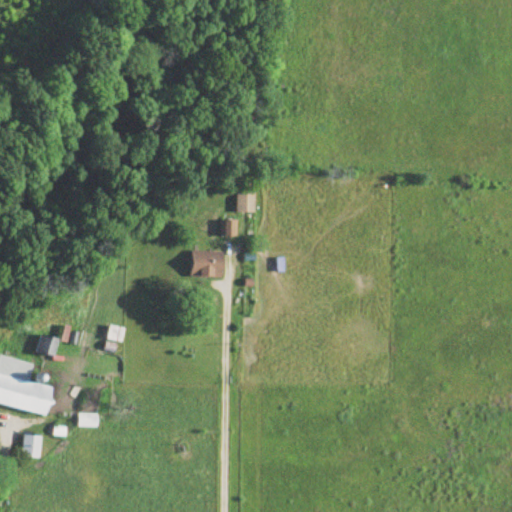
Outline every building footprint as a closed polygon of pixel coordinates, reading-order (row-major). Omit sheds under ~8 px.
[(234,185),(234,214),(253,214),(253,185),(234,185)] [(235,239),(235,223),(219,223),(219,239),(235,239)] [(222,254),(190,254),(190,279),(222,279),(222,254)] [(53,358),(57,341),(39,337),(36,354),(53,358)] [(33,365),(0,357),(0,405),(46,417),(52,389),(28,383),(33,365)] [(96,416),(78,416),(78,428),(96,428),(96,416)] [(40,459),(40,437),(22,437),(22,459),(40,459)]
